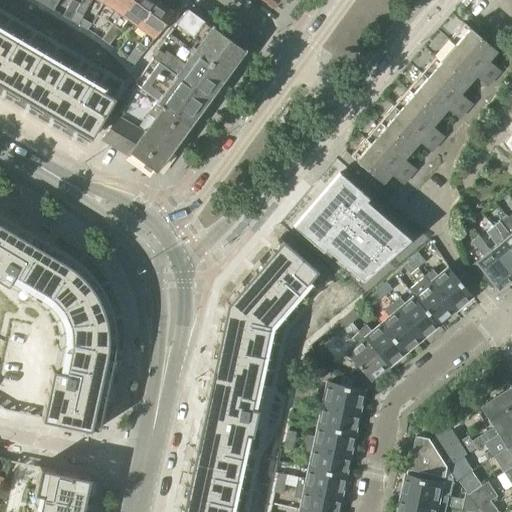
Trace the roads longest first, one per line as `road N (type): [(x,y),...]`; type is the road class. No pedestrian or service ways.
road 1 (residential): [(367,511),(392,402),(498,319)]
road 2 (tertiary): [(175,254),(199,250),(226,226),(336,99)]
road 3 (tertiary): [(298,63),(166,238)]
road 4 (residential): [(498,319),(434,222),(467,132)]
road 5 (residential): [(146,463),(0,431)]
road 6 (tertiary): [(336,99),(420,0)]
road 7 (tertiary): [(163,375),(184,322),(175,254)]
road 8 (tertiary): [(166,238),(142,211),(61,180)]
